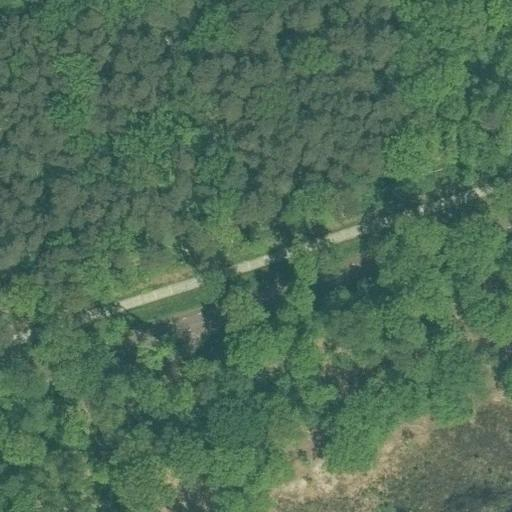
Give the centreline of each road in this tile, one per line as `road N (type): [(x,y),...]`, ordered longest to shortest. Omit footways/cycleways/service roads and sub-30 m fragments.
road 1 (tertiary): [(0,385),(511,221)]
road 2 (track): [(80,387),(125,511)]
